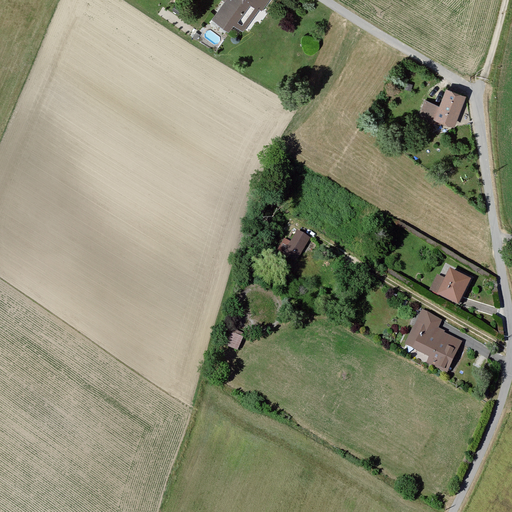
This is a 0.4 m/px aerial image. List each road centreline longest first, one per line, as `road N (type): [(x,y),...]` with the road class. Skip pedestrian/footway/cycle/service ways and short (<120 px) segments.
road 1 (unclassified): [(478,91),(511,350),(502,397),(452,511)]
road 2 (residential): [(478,91),(324,0)]
